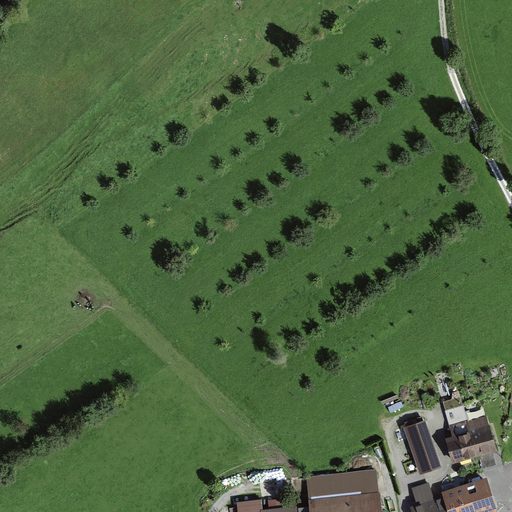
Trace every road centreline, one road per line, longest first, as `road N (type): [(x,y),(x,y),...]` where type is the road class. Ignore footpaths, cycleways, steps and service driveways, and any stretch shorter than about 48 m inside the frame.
road 1 (track): [(442,0),(457,87),(511,199)]
road 2 (track): [(435,405),(446,463),(434,486),(409,499),(407,511)]
